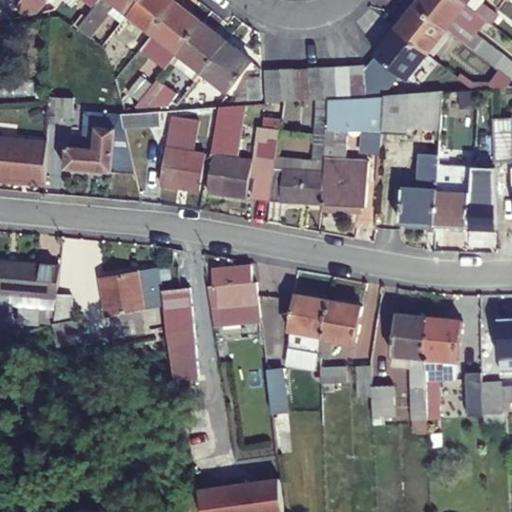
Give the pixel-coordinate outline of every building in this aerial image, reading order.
[(48,12),(56,0),(31,0),(34,14),(48,12)] [(109,0),(80,0),(69,15),(87,29),(91,23),(109,0)] [(150,0),(109,0),(91,23),(116,43),(127,30),(117,22),(124,14),(133,21),(141,12),(150,0)] [(189,1),(187,0),(150,0),(141,12),(166,31),(189,1)] [(474,0),(428,0),(427,2),(458,26),(499,58),(511,68),(511,48),(488,30),(498,18),(474,0)] [(474,0),(498,18),(505,10),(491,0),(474,0)] [(213,20),(189,1),(166,31),(153,47),(177,66),(182,59),(213,20)] [(427,2),(408,27),(439,51),(458,26),(427,2)] [(238,39),(213,20),(182,59),(207,79),(215,69),(238,39)] [(458,26),(439,51),(453,62),(461,53),(487,73),(499,58),(458,26)] [(408,27),(374,69),(375,94),(396,93),(413,71),(418,77),(439,51),(408,27)] [(263,58),(238,39),(215,69),(240,88),(263,58)] [(373,64),(359,65),(360,95),(375,94),(374,69),(373,64)] [(344,65),(330,66),(331,96),(339,96),(345,96),(344,65)] [(359,65),(344,65),(345,96),(360,95),(359,65)] [(318,97),(327,97),(331,96),(330,66),(316,67),(318,97)] [(303,98),(318,97),(316,67),(302,68),(303,98)] [(275,99),(290,99),(288,68),(274,69),(275,99)] [(290,99),(303,98),(302,68),(288,68),(290,99)] [(164,82),(151,73),(133,96),(136,106),(146,105),(164,82)] [(268,73),(256,73),(245,97),(269,95),(268,73)] [(169,76),(164,82),(146,105),(178,103),(187,90),(169,76)] [(455,88),(396,93),(394,126),(418,128),(419,123),(453,126),(455,88)] [(93,95),(60,93),(58,119),(73,120),(73,114),(86,115),(86,105),(92,105),(93,95)] [(392,152),(394,126),(396,93),(375,94),(360,95),(345,96),(339,96),(334,201),(377,204),(379,159),(348,157),(350,127),(374,128),(372,150),(392,152)] [(314,165),(285,163),(280,198),(334,201),(339,96),(331,96),(327,97),(324,156),(314,155),(314,165)] [(255,101),(230,103),(223,151),(225,151),(219,188),(256,194),(262,157),(238,153),(242,125),(252,127),(255,101)] [(132,111),(96,108),(93,144),(78,142),(76,164),(144,170),(132,111)] [(210,118),(181,113),(170,180),(207,186),(213,149),(205,147),(210,118)] [(471,132),(453,130),(451,151),(446,221),(480,223),(483,188),(465,187),(467,172),(472,172),(473,157),(469,157),(471,132)] [(290,135),(273,132),(264,196),(280,198),(285,163),(287,153),(290,135)] [(59,139),(0,134),(0,175),(55,180),(59,139)] [(411,218),(446,221),(451,151),(433,149),(430,184),(413,183),(411,218)] [(314,155),(287,153),(285,163),(314,165),(314,155)] [(511,201),(498,202),(497,234),(511,234),(511,201)] [(263,280),(265,294),(281,296),(284,264),(261,259),(263,280)] [(44,264),(0,260),(0,292),(41,296),(44,264)] [(258,262),(219,267),(221,283),(217,284),(222,326),(268,321),(265,294),(263,280),(260,280),(258,262)] [(112,316),(115,337),(144,332),(140,311),(164,307),(162,292),(161,284),(139,288),(137,273),(101,279),(107,317),(112,316)] [(188,290),(162,292),(164,307),(174,379),(195,376),(194,349),(188,290)] [(305,326),(301,343),(332,349),(332,344),(341,296),(307,290),(301,326),(305,326)] [(0,292),(0,301),(26,304),(41,305),(41,296),(0,292)] [(26,304),(24,323),(45,325),(46,322),(61,325),(64,295),(48,293),(47,306),(41,305),(26,304)] [(79,297),(64,295),(61,325),(65,346),(91,341),(88,321),(80,321),(79,297)] [(374,302),(341,296),(332,344),(332,349),(333,351),(340,352),(343,335),(368,338),(374,302)] [(422,363),(425,414),(440,414),(438,359),(442,312),(408,308),(405,349),(422,351),(422,363)] [(475,316),(442,312),(438,359),(440,414),(452,413),(451,376),(469,375),(475,316)] [(405,349),(404,361),(422,363),(422,351),(405,349)] [(368,361),(369,392),(386,391),(385,380),(385,360),(368,361)] [(333,362),(334,378),(359,377),(359,361),(333,362)] [(273,367),(289,500),(304,498),(288,365),(273,367)] [(480,368),(480,398),(494,398),(494,368),(480,368)] [(511,376),(496,377),(498,419),(511,418),(511,376)] [(406,380),(385,380),(386,391),(386,412),(407,411),(406,380)]
